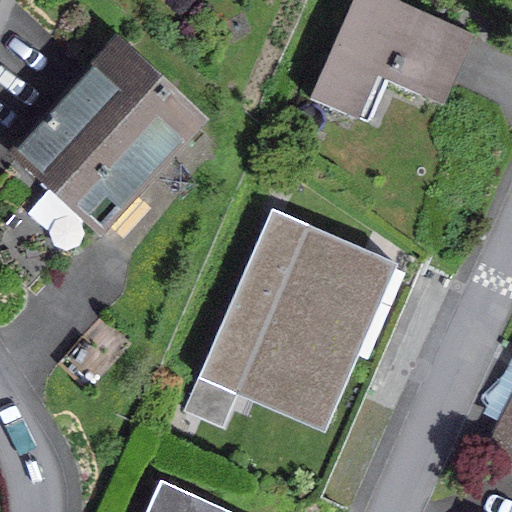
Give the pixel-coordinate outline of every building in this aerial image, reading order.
[(356,0),(315,96),(368,119),(390,68),(443,91),(467,38),(392,6),(395,0),(356,0)] [(29,152),(100,222),(195,127),(125,57),(29,152)] [(191,406),(222,420),(239,385),(322,423),(391,272),(277,220),(191,406)] [(511,426),(503,445),(511,449),(511,426)] [(213,511),(162,489),(152,511),(213,511)]
